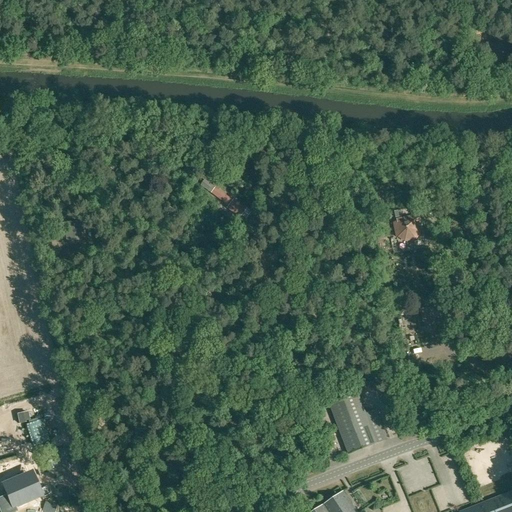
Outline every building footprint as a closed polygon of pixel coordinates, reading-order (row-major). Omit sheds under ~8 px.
[(215,187),(211,192),(224,202),(228,197),(215,187)] [(228,197),(224,202),(229,206),(227,208),(240,217),(246,209),(234,199),(233,201),(228,197)] [(421,231),(418,214),(397,219),(397,223),(395,223),(397,236),(402,235),(406,238),(414,236),(416,232),(421,231)] [(66,225),(64,225),(65,227),(66,227),(67,240),(83,238),(81,220),(65,222),(66,225)] [(469,290),(451,294),(452,301),(470,297),(469,290)] [(357,390),(329,400),(349,453),(386,439),(378,417),(368,420),(357,390)] [(31,499),(41,495),(39,490),(33,492),(26,475),(13,480),(18,491),(8,495),(9,497),(10,499),(2,503),(6,511),(14,509),(13,507),(23,502),(21,498),(29,495),(31,499)] [(357,511),(343,491),(323,504),(328,511),(357,511)] [(466,511),(511,511),(509,508),(511,506),(511,497),(511,496),(506,499),(505,497),(483,505),(466,511)]
